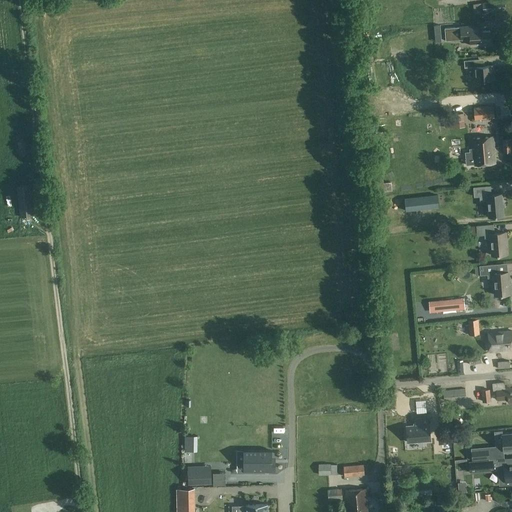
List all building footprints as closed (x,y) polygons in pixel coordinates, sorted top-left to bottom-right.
[(483,13),(494,12),(495,20),(507,19),(505,0),(482,2),(483,13)] [(482,10),(481,3),(473,4),(474,14),(481,14),(481,11),(482,10)] [(471,46),(490,44),(489,30),(482,31),(481,25),(444,28),(445,41),(470,39),(471,46)] [(493,65),(484,65),(484,59),(464,60),(464,68),(472,67),(474,82),(494,80),(493,65)] [(495,118),(493,106),(473,108),(474,120),(495,118)] [(444,128),(464,126),(463,113),(443,114),(444,128)] [(465,153),(494,150),(493,137),(472,139),(473,148),(469,149),(469,152),(465,152),(465,153)] [(503,152),(511,152),(510,139),(502,139),(503,152)] [(463,140),(454,141),(454,159),(464,159),(463,140)] [(494,150),(465,153),(466,165),(474,164),(495,163),(494,150)] [(29,185),(16,187),(20,217),(33,216),(29,185)] [(480,201),(487,200),(488,217),(503,216),(502,193),(491,194),(491,186),(473,187),(474,197),(479,197),(480,201)] [(479,225),(476,225),(476,226),(477,236),(484,235),(484,239),(490,239),(491,255),(507,254),(505,232),(494,233),(494,224),(488,225),(479,225)] [(459,235),(451,241),(456,249),(464,243),(459,235)] [(487,279),(493,279),(494,295),(510,294),(508,272),(497,273),(497,264),(479,265),(480,275),(487,275),(487,279)] [(442,299),(443,311),(456,309),(456,298),(442,299)] [(469,335),(479,334),(478,319),(468,320),(469,335)] [(511,349),(511,335),(511,331),(488,333),(490,351),(511,349)] [(509,361),(497,361),(498,369),(510,368),(509,361)] [(511,401),(511,388),(505,389),(504,382),(492,383),(493,391),(496,390),(497,400),(508,399),(508,402),(511,401)] [(465,388),(443,390),(444,401),(466,399),(465,388)] [(491,401),(489,389),(481,390),(482,402),(491,401)] [(414,426),(406,426),(408,442),(430,440),(428,417),(414,418),(414,426)] [(511,433),(502,435),(503,450),(511,449),(511,433)] [(196,451),(196,437),(186,436),(185,451),(196,451)] [(472,451),(472,460),(488,459),(488,449),(472,451)] [(244,465),(244,472),(251,472),(274,472),(274,463),(274,458),(271,458),(271,450),(244,450),(244,465)] [(511,458),(497,459),(469,462),(470,472),(498,469),(498,470),(504,470),(505,485),(511,484),(511,458)] [(337,465),(331,465),(331,464),(318,464),(318,475),(331,475),(337,475),(337,465)] [(363,464),(343,466),(344,477),(364,475),(363,464)] [(211,465),(187,466),(188,485),(212,484),(211,465)] [(245,479),(245,489),(253,488),(252,478),(245,479)] [(194,511),(193,489),(177,490),(178,511),(194,511)] [(341,489),(327,490),(328,500),(342,499),(341,489)] [(367,511),(366,489),(345,491),(347,511),(367,511)]
